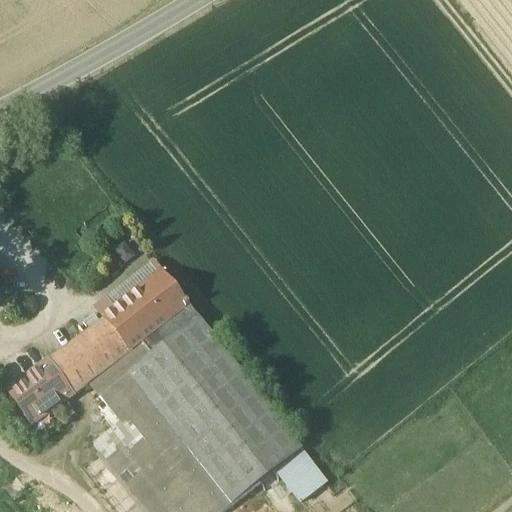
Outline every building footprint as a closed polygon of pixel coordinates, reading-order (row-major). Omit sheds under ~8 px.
[(162,278),(140,295),(153,312),(175,295),(162,278)] [(175,295),(153,312),(140,295),(115,314),(130,335),(133,333),(141,345),(138,347),(147,361),(197,323),(175,295)] [(129,354),(87,386),(98,400),(128,376),(147,361),(138,347),(141,345),(133,333),(130,335),(115,314),(105,322),(129,354)] [(105,322),(47,365),(63,386),(58,389),(67,400),(87,386),(129,354),(105,322)] [(300,454),(197,323),(147,361),(128,376),(232,508),(300,454)] [(47,365),(24,382),(49,414),(67,400),(58,389),(63,386),(47,365)] [(226,511),(232,508),(128,376),(98,400),(119,426),(147,461),(186,511),(226,511)] [(49,414),(24,382),(6,394),(12,403),(13,404),(31,427),(49,414)] [(31,427),(13,404),(4,411),(22,434),(31,427)] [(119,426),(92,447),(143,511),(166,511),(134,471),(147,461),(119,426)] [(186,511),(147,461),(134,471),(166,511),(186,511)]
